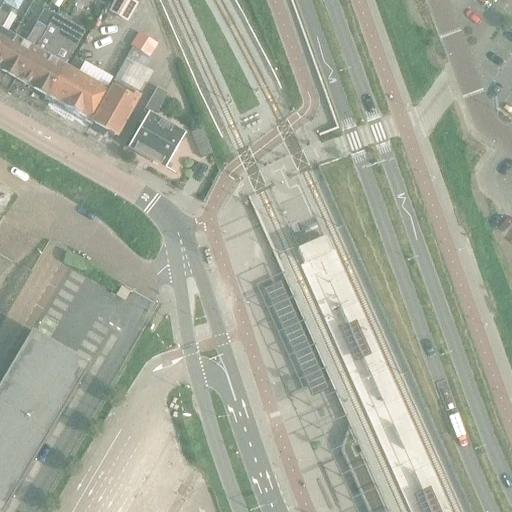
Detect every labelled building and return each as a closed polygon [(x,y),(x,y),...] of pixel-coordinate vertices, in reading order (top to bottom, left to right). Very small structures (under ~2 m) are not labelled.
[(2,29),(18,1),(16,0),(5,0),(5,1),(0,9),(0,54),(11,35),(2,29)] [(115,0),(114,2),(108,13),(126,23),(136,6),(129,2),(126,0),(115,0)] [(0,70),(17,80),(47,29),(54,17),(44,12),(26,43),(15,37),(0,62),(0,70)] [(47,97),(84,33),(55,16),(54,18),(54,17),(47,29),(17,80),(47,97)] [(157,46),(142,36),(138,34),(130,46),(135,49),(130,57),(144,66),(157,46)] [(92,123),(110,91),(67,67),(49,98),(92,123)] [(112,88),(110,91),(92,123),(117,137),(139,98),(129,92),(126,96),(112,88)] [(129,148),(165,168),(184,135),(154,117),(167,95),(157,89),(143,112),(148,115),(129,148)] [(0,511),(2,511),(90,366),(31,331),(0,384),(0,511)] [(340,448),(340,449),(340,451),(340,452),(340,453),(340,454),(341,455),(341,456),(366,511),(387,511),(349,425),(348,425),(348,427),(348,428),(347,428),(347,429),(341,446),(340,447),(340,448)] [(279,484),(282,495),(287,494),(284,483),(279,484)]
